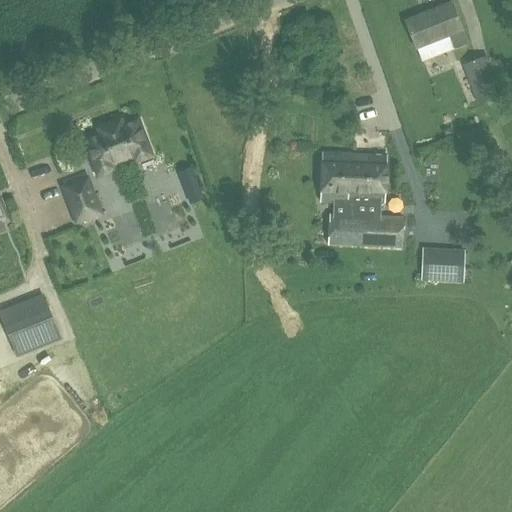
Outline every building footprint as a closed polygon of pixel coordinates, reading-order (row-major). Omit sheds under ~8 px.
[(416,48),(449,35),(454,48),(467,43),(451,2),(404,20),(416,48)] [(464,64),(478,102),(502,92),(487,55),(464,64)] [(100,133),(85,139),(98,174),(113,169),(111,163),(133,154),(136,160),(150,155),(137,119),(122,125),(120,119),(98,128),(100,133)] [(66,180),(89,173),(83,152),(60,159),(66,180)] [(350,154),(322,152),(320,202),(333,202),(329,215),(327,244),(401,247),(403,218),(380,217),(346,215),(347,200),(353,189),(353,173),(349,173),(350,154)] [(346,215),(380,217),(381,202),(385,202),(387,155),(350,154),(349,173),(353,173),(353,189),(347,200),(346,215)] [(176,172),(181,184),(196,179),(192,166),(176,172)] [(86,179),(64,187),(77,221),(99,213),(86,179)] [(453,281),(453,268),(485,267),(485,248),(421,251),(421,280),(453,281)] [(44,300),(2,316),(16,351),(58,334),(44,300)]
